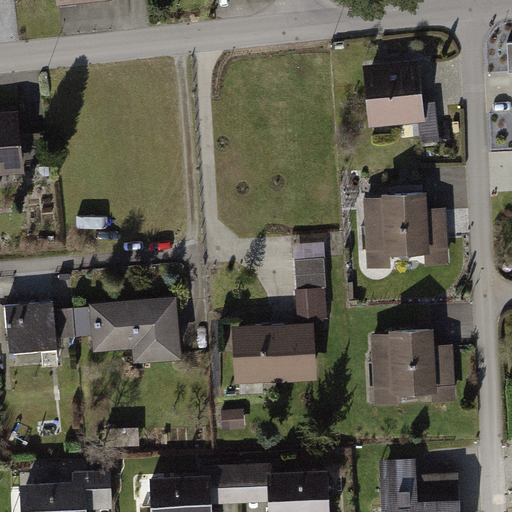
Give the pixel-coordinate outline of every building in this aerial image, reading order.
[(415,61),(359,65),(363,127),(420,123),(415,61)] [(17,109),(0,110),(0,171),(24,169),(17,109)] [(421,192),(360,196),(365,269),(387,268),(386,253),(422,250),(423,264),(446,262),(442,209),(422,210),(421,192)] [(296,323),(230,326),(233,386),(313,381),(310,332),(324,332),(318,241),(292,242),(296,323)] [(52,296),(0,299),(0,305),(3,354),(56,351),(56,339),(74,338),(72,309),(53,311),(52,296)] [(178,359),(174,296),(86,302),(87,309),(72,309),(74,338),(93,336),(94,351),(131,348),(132,362),(178,359)] [(383,333),(367,334),(371,407),(396,406),(395,394),(430,393),(430,403),(455,402),(451,345),(431,346),(430,326),(383,329),(383,333)] [(413,459),(376,461),(378,511),(454,511),(452,473),(414,476),(413,459)] [(197,475),(145,478),(146,511),(207,511),(207,506),(262,504),(262,511),(327,511),(325,468),(277,471),(277,462),(197,466),(197,475)] [(69,483),(17,485),(18,511),(85,511),(109,510),(107,471),(69,473),(69,483)]
